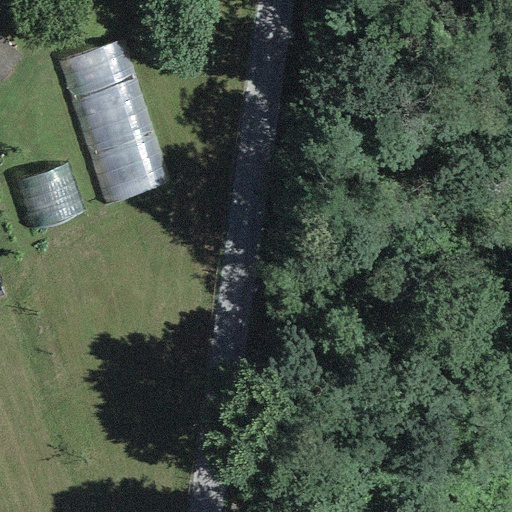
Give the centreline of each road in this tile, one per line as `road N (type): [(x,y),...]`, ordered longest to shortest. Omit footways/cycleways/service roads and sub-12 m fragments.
road 1 (unclassified): [(266,0),(217,253),(206,406),(186,511)]
road 2 (unknown): [(361,0),(346,60),(312,348)]
